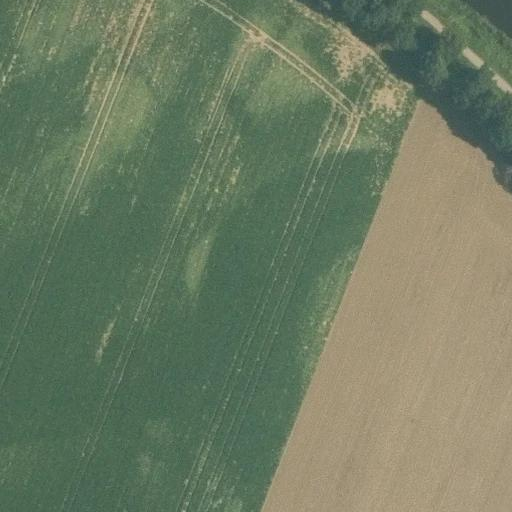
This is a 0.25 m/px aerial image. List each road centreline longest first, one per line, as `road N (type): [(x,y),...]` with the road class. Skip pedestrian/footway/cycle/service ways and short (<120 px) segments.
road 1 (track): [(290,0),(367,48),(511,181)]
road 2 (track): [(511,91),(405,0)]
